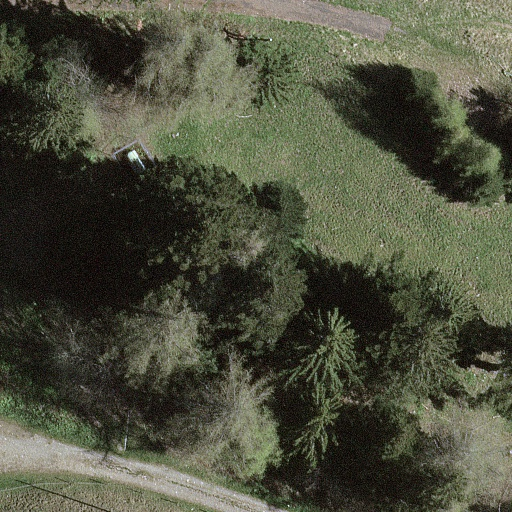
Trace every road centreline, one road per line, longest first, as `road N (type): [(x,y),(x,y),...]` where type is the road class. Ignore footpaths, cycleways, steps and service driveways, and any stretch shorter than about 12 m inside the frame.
road 1 (track): [(486,104),(359,21),(237,0)]
road 2 (unclassified): [(234,511),(0,450)]
road 3 (track): [(0,323),(134,459),(142,486)]
